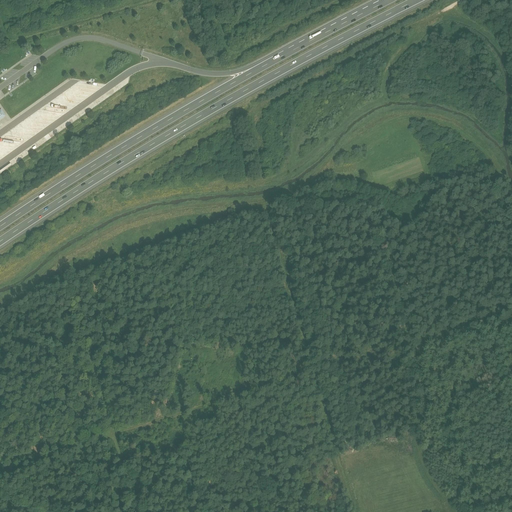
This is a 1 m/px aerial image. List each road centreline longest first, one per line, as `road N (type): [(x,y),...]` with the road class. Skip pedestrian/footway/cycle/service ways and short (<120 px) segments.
road 1 (motorway): [(0,242),(196,119),(419,0)]
road 2 (motorway): [(389,0),(192,107),(0,227)]
road 3 (track): [(79,296),(137,511)]
